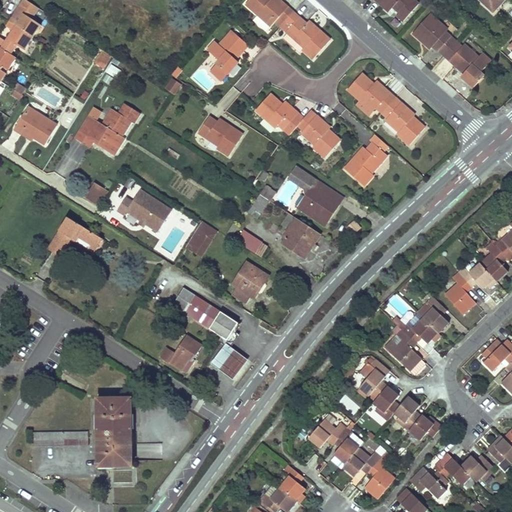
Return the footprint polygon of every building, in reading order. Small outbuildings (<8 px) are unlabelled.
[(28,0),(22,0),(19,6),(25,10),(34,15),(40,7),(28,0)] [(246,0),(245,2),(270,25),(280,14),(288,5),(281,0),(246,0)] [(376,0),(388,10),(393,5),(398,11),(396,13),(402,19),(418,2),(415,0),(376,0)] [(480,0),(492,10),(501,0),(500,0),(480,0)] [(288,5),(280,14),(285,19),(293,10),(288,5)] [(25,10),(23,13),(32,18),(34,15),(25,10)] [(285,19),(280,25),(297,39),(292,45),(298,52),(302,48),(312,58),(329,38),(308,18),(305,21),(293,10),(285,19)] [(444,53),(456,40),(445,30),(447,28),(429,12),(412,31),(429,47),(431,44),(437,50),(438,49),(444,53)] [(12,17),(9,21),(33,37),(42,25),(32,18),(23,13),(18,21),(12,17)] [(12,30),(7,38),(16,44),(25,49),(33,37),(9,21),(5,26),(12,30)] [(214,40),(207,48),(218,58),(215,62),(227,73),(238,60),(235,58),(248,43),(231,29),(219,43),(214,40)] [(0,37),(0,46),(10,53),(14,47),(5,41),(0,37)] [(7,38),(5,41),(14,47),(16,44),(7,38)] [(456,40),(444,53),(463,71),(461,74),(473,86),(484,74),(480,70),(491,59),(481,51),(478,55),(464,42),(461,45),(456,40)] [(0,79),(1,81),(17,58),(10,53),(0,46),(0,79)] [(103,68),(111,55),(102,49),(94,61),(103,68)] [(227,73),(215,62),(208,69),(220,80),(227,73)] [(115,77),(120,69),(111,63),(106,71),(115,77)] [(361,71),(347,87),(358,97),(371,110),(375,106),(381,111),(394,96),(375,79),(373,82),(361,71)] [(173,93),(180,82),(172,76),(164,87),(173,93)] [(15,90),(21,94),(24,90),(16,84),(13,89),(15,90)] [(11,96),(19,101),(22,95),(21,94),(15,90),(11,96)] [(270,92),(255,108),(275,126),(278,123),(289,133),(297,124),(304,116),(284,99),(281,102),(270,92)] [(394,96),(381,111),(387,116),(385,118),(397,130),(396,131),(409,143),(424,126),(412,115),(414,113),(394,96)] [(358,97),(355,102),(368,113),(371,110),(358,97)] [(93,139),(110,150),(115,143),(118,145),(124,137),(121,135),(131,119),(135,121),(142,111),(126,102),(120,112),(113,108),(103,123),(89,114),(75,137),(82,141),(86,135),(93,139)] [(28,104),(14,127),(21,132),(23,129),(33,135),(45,142),(57,123),(28,104)] [(304,116),(297,124),(302,129),(300,131),(314,143),(312,145),(324,156),(340,138),(328,128),(330,126),(310,108),(304,116)] [(209,114),(198,130),(218,144),(216,146),(228,155),(243,132),(219,116),(217,119),(209,114)] [(23,129),(21,132),(31,138),(33,135),(23,129)] [(385,142),(373,132),(369,137),(372,140),(365,147),(363,145),(344,166),(363,184),(373,173),(370,171),(387,153),(380,148),(385,142)] [(86,135),(82,141),(89,145),(93,139),(86,135)] [(115,143),(110,150),(114,152),(118,145),(115,143)] [(302,188),(311,175),(297,165),(288,178),(302,188)] [(264,169),(259,176),(264,180),(269,172),(264,169)] [(297,205),(325,224),(340,203),(327,194),(331,188),(311,175),(302,188),(307,191),(297,205)] [(95,180),(86,196),(97,203),(107,187),(95,180)] [(259,193),(269,199),(271,200),(276,192),(265,185),(259,193)] [(125,195),(117,208),(124,213),(126,209),(141,219),(145,221),(158,230),(172,208),(140,188),(132,200),(125,195)] [(327,194),(340,203),(344,197),(331,188),(327,194)] [(259,193),(249,210),(258,216),(269,199),(259,193)] [(285,236),(282,241),(305,256),(321,232),(294,215),(282,235),(285,236)] [(67,216),(47,246),(60,255),(71,237),(74,232),(79,236),(92,244),(99,235),(67,216)] [(356,233),(362,227),(355,219),(349,224),(356,233)] [(233,221),(226,232),(230,234),(238,224),(233,221)] [(506,245),(502,241),(496,247),(505,256),(507,259),(509,261),(511,258),(511,224),(511,226),(511,227),(511,231),(508,236),(511,240),(506,245)] [(197,227),(185,245),(201,255),(213,238),(197,227)] [(243,227),(236,238),(261,254),(267,245),(260,240),(262,239),(243,227)] [(92,244),(89,248),(94,251),(103,237),(99,235),(92,244)] [(511,240),(508,236),(502,241),(506,245),(511,240)] [(505,256),(496,247),(492,242),(486,248),(491,253),(480,263),(495,279),(497,281),(509,271),(501,263),(499,261),(505,256)] [(251,263),(232,292),(245,301),(249,295),(252,290),(256,293),(268,274),(251,263)] [(464,268),(459,272),(469,284),(475,279),(478,282),(483,288),(488,284),(495,279),(480,263),(469,273),(464,268)] [(459,272),(453,277),(458,283),(445,294),(463,314),(476,303),(467,292),(464,289),(470,285),(469,284),(459,272)] [(475,279),(469,284),(470,285),(472,287),(478,282),(475,279)] [(495,279),(488,284),(491,288),(498,282),(497,281),(495,279)] [(183,286),(172,302),(182,309),(179,314),(188,320),(192,315),(221,334),(218,337),(226,342),(229,344),(237,332),(232,329),(237,320),(183,286)] [(434,297),(428,303),(434,309),(424,319),(439,333),(440,334),(449,323),(443,317),(440,313),(445,308),(434,297)] [(428,303),(418,313),(424,319),(434,309),(428,303)] [(445,308),(440,313),(443,317),(448,311),(445,308)] [(408,325),(402,330),(414,341),(419,336),(422,338),(428,344),(432,340),(439,333),(424,319),(413,329),(408,325)] [(414,341),(402,330),(397,336),(402,340),(391,352),(410,372),(411,371),(416,376),(426,365),(421,361),(422,359),(412,350),(409,347),(415,342),(414,341)] [(439,333),(432,340),(436,343),(442,336),(440,334),(439,333)] [(174,353),(161,345),(155,356),(167,363),(169,360),(182,369),(189,358),(191,359),(193,356),(201,343),(186,334),(174,353)] [(492,342),(498,348),(502,344),(496,338),(492,342)] [(498,348),(492,342),(482,353),(487,358),(484,362),(493,371),(505,359),(510,353),(511,354),(511,343),(507,339),(502,344),(498,348)] [(226,342),(212,362),(232,378),(246,359),(229,344),(226,342)] [(415,342),(409,347),(412,350),(418,344),(417,344),(415,342)] [(189,358),(182,369),(186,371),(195,357),(193,356),(191,359),(189,358)] [(375,358),(370,365),(375,369),(371,375),(360,388),(369,396),(372,393),(378,398),(387,386),(388,386),(382,380),(390,371),(375,358)] [(511,360),(510,363),(509,364),(511,366),(511,370),(511,371),(501,382),(511,392),(511,360)] [(370,365),(365,371),(371,375),(375,369),(370,365)] [(378,398),(373,403),(378,407),(385,413),(382,416),(388,421),(394,413),(398,409),(392,404),(395,401),(398,396),(387,386),(378,398)] [(398,409),(394,413),(399,417),(406,423),(403,426),(408,431),(419,419),(413,414),(416,411),(421,405),(409,395),(400,406),(398,409)] [(97,396),(97,464),(110,464),(132,463),(131,397),(97,396)] [(378,407),(375,410),(382,416),(385,413),(378,407)] [(419,419),(408,431),(420,441),(426,434),(431,438),(442,426),(436,421),(434,424),(427,418),(422,414),(421,416),(419,419)] [(399,417),(396,420),(403,426),(406,423),(399,417)] [(325,419),(309,439),(320,448),(327,441),(329,438),(335,442),(336,440),(347,428),(341,423),(336,428),(325,419)] [(347,428),(336,440),(341,445),(339,447),(334,454),(338,458),(345,465),(359,448),(348,438),(352,433),(347,428)] [(32,430),(32,444),(87,444),(87,430),(32,430)] [(500,437),(488,448),(501,461),(506,456),(511,461),(511,444),(505,437),(502,439),(500,437)] [(385,458),(390,452),(380,444),(375,450),(385,458)] [(345,465),(343,468),(354,477),(362,469),(363,467),(369,471),(370,470),(381,457),(375,452),(370,457),(359,448),(345,465)] [(448,452),(435,466),(439,470),(441,472),(445,468),(450,473),(463,485),(472,476),(461,465),(448,452)] [(472,455),(461,465),(472,476),(477,481),(482,477),(488,471),(491,473),(496,468),(485,457),(480,462),(477,459),(472,455)] [(381,457),(370,470),(375,474),(373,477),(364,488),(378,499),(395,478),(382,467),(386,461),(381,457)] [(338,458),(336,461),(343,468),(345,465),(338,458)] [(289,475),(280,487),(296,500),(301,493),(305,488),(299,482),(296,480),(300,475),(288,465),(283,470),(289,475)] [(424,466),(410,480),(412,483),(416,486),(421,482),(426,487),(438,498),(447,489),(444,486),(449,481),(446,477),(441,472),(439,470),(434,475),(424,466)] [(445,468),(441,472),(446,477),(450,473),(445,468)] [(488,471),(482,477),(485,479),(491,473),(488,471)] [(421,482),(416,486),(421,492),(426,487),(421,482)] [(265,494),(260,500),(273,510),(277,504),(279,506),(286,511),(287,511),(297,501),(296,500),(280,487),(271,498),(265,494)] [(407,488),(396,499),(409,511),(424,511),(428,509),(407,488)] [(301,493),(296,500),(297,501),(300,503),(305,496),(301,493)]
